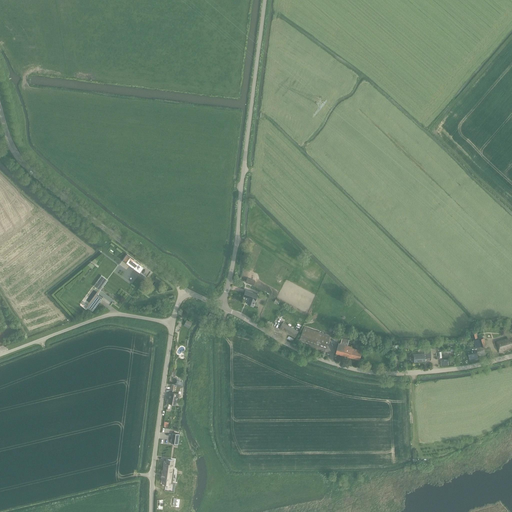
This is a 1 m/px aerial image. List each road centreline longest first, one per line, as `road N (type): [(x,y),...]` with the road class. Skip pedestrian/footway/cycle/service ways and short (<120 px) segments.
road 1 (unclassified): [(222,306),(264,0)]
road 2 (unclassified): [(222,306),(297,349),(363,371),(455,369),(511,356)]
road 3 (unclassified): [(184,290),(38,177),(17,156),(0,109)]
road 4 (unclassified): [(151,511),(172,323)]
road 5 (unclassified): [(172,323),(110,314),(0,354)]
